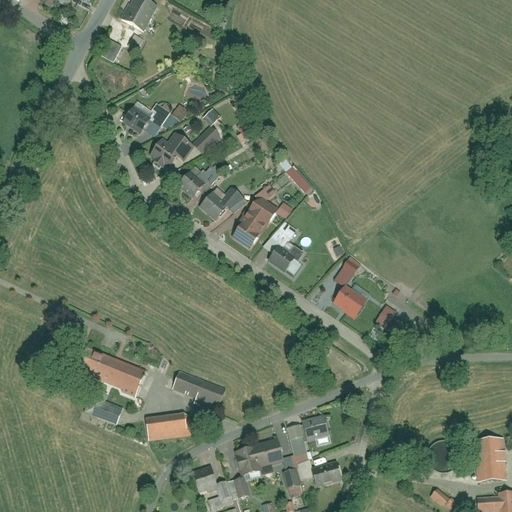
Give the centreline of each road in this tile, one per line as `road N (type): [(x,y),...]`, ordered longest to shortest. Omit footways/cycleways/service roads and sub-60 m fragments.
road 1 (residential): [(78,55),(131,187),(354,339),(381,374)]
road 2 (residential): [(381,374),(188,452),(165,477),(151,511)]
road 3 (residential): [(78,55),(0,204)]
road 4 (unknown): [(358,471),(479,494),(510,492),(511,482)]
road 5 (residential): [(381,374),(344,511)]
